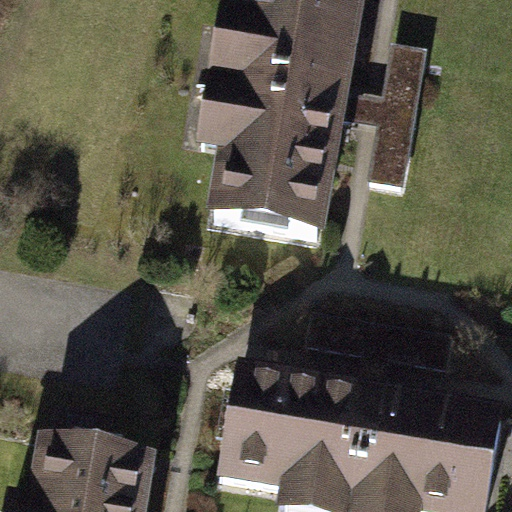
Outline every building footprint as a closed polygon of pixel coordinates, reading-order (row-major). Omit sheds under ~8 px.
[(358,0),(217,0),(175,226),(311,251),(358,0)] [(375,192),(404,197),(427,49),(398,45),(375,192)] [(511,215),(501,223),(511,239),(511,215)] [(447,340),(314,319),(308,357),(441,378),(447,340)] [(493,511),(508,419),(253,380),(233,504),(286,511),(493,511)] [(4,511),(140,511),(147,475),(15,451),(4,511)]
